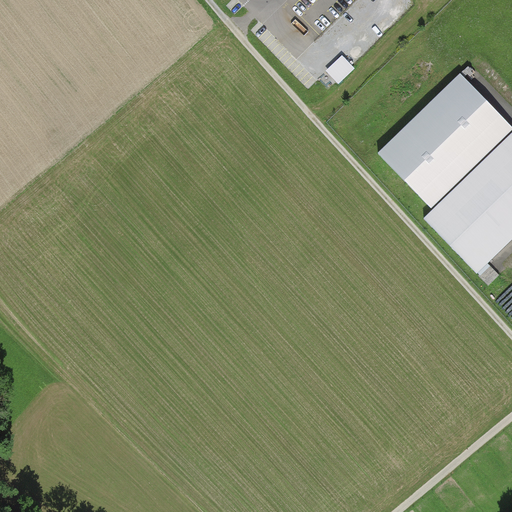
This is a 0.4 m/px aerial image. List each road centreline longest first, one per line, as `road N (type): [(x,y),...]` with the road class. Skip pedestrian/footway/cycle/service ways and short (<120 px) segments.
road 1 (track): [(236,32),(511,325)]
road 2 (track): [(511,418),(401,511)]
